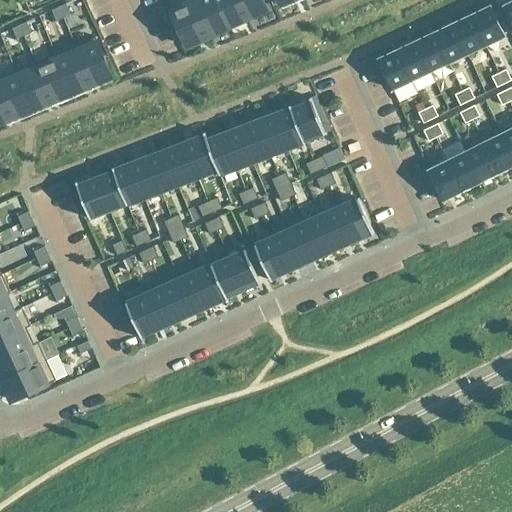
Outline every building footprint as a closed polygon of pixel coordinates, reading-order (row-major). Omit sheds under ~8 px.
[(170,0),(166,2),(187,47),(207,38),(190,0),(170,0)] [(190,0),(207,38),(228,28),(227,27),(226,27),(213,0),(190,0)] [(237,0),(213,0),(226,27),(227,27),(246,19),(237,0)] [(262,0),(237,0),(246,19),(265,10),(266,11),(267,10),(263,0),(262,0)] [(511,1),(503,6),(511,22),(511,1)] [(65,4),(58,7),(63,18),(70,14),(65,4)] [(490,6),(471,15),(485,46),(505,37),(490,6)] [(58,7),(51,11),(56,21),(63,18),(58,7)] [(471,15),(452,24),(467,54),(485,46),(471,15)] [(26,22),(19,25),(24,36),(31,33),(26,22)] [(452,24),(434,32),(449,63),(467,54),(452,24)] [(19,25),(12,29),(16,39),(24,36),(19,25)] [(434,32),(415,41),(430,72),(449,63),(434,32)] [(95,37),(74,46),(76,50),(91,86),(112,77),(95,37)] [(415,41),(397,50),(412,81),(430,72),(415,41)] [(57,58),(56,58),(71,94),(91,86),(76,50),(57,58)] [(397,50),(378,59),(393,90),(412,81),(397,50)] [(55,54),(35,62),(51,102),(71,94),(56,58),(57,58),(55,54)] [(35,62),(15,70),(31,110),(51,102),(35,62)] [(0,76),(0,91),(11,119),(31,110),(15,70),(0,76)] [(506,70),(498,73),(504,84),(511,81),(506,70)] [(498,73),(491,77),(496,88),(504,84),(498,73)] [(469,88),(462,91),(467,102),(474,99),(469,88)] [(511,89),(511,88),(503,91),(509,102),(511,100),(511,89)] [(0,123),(11,119),(0,91),(0,123)] [(462,91),(454,95),(460,106),(467,102),(462,91)] [(503,91),(496,95),(501,106),(509,102),(503,91)] [(290,105),(290,106),(304,142),(325,134),(311,98),(309,98),(310,100),(291,107),(290,105)] [(290,108),(274,114),(287,149),(304,142),(290,106),(289,106),(290,108)] [(432,106),(425,109),(430,120),(438,116),(432,106)] [(474,106),(467,109),(472,120),(479,116),(474,106)] [(425,109),(418,113),(423,124),(430,120),(425,109)] [(467,109),(459,113),(465,124),(472,120),(467,109)] [(274,114),(257,121),(270,155),(287,149),(274,114)] [(257,121),(240,127),(253,162),(270,155),(257,121)] [(437,124),(430,127),(435,138),(443,134),(437,124)] [(240,127),(223,134),(237,168),(253,162),(240,127)] [(430,127),(423,131),(428,142),(435,138),(430,127)] [(511,128),(502,133),(511,154),(511,128)] [(205,132),(204,133),(218,169),(217,170),(219,175),(237,168),(223,134),(207,140),(205,132)] [(204,135),(184,143),(198,177),(217,170),(218,169),(204,133),(203,133),(204,135)] [(511,154),(502,133),(483,142),(499,173),(511,166),(511,154)] [(483,142),(465,152),(480,182),(499,173),(483,142)] [(184,143),(164,150),(177,185),(198,177),(184,143)] [(164,150),(147,157),(161,192),(177,185),(164,150)] [(465,152),(447,161),(462,191),(480,182),(465,152)] [(322,156),(314,160),(319,171),(327,167),(322,156)] [(147,157),(130,163),(144,198),(161,192),(147,157)] [(314,160),(305,164),(310,175),(319,171),(314,160)] [(447,161),(428,170),(443,201),(462,191),(447,161)] [(114,167),(113,168),(127,205),(144,198),(130,163),(114,170),(114,167)] [(113,170),(97,176),(110,211),(127,205),(113,168),(112,168),(113,170)] [(285,172),(278,176),(283,187),(290,183),(285,172)] [(330,173),(323,176),(328,187),(335,184),(330,173)] [(77,182),(75,182),(89,219),(110,211),(97,176),(77,184),(77,182)] [(278,176),(271,179),(275,190),(283,187),(278,176)] [(323,176),(316,179),(321,190),(328,187),(323,176)] [(290,183),(283,187),(288,198),(295,194),(290,183)] [(283,187),(275,190),(280,201),(288,198),(283,187)] [(252,188),(245,191),(250,202),(257,199),(252,188)] [(245,191),(238,194),(243,205),(250,202),(245,191)] [(217,198),(207,202),(212,213),(222,208),(217,198)] [(358,198),(337,208),(352,242),(371,233),(372,235),(374,235),(358,198)] [(207,202),(197,206),(202,217),(212,213),(207,202)] [(264,202),(257,205),(262,216),(269,213),(264,202)] [(257,205),(250,208),(255,219),(262,216),(257,205)] [(337,208),(321,215),(336,249),(352,242),(337,208)] [(28,212),(17,217),(21,224),(31,219),(28,212)] [(178,214),(171,218),(176,229),(183,226),(178,214)] [(321,215),(304,222),(319,257),(336,249),(321,215)] [(219,217),(211,220),(216,231),(224,228),(219,217)] [(171,218),(163,221),(168,232),(176,229),(171,218)] [(31,219),(21,224),(24,231),(35,226),(31,219)] [(211,220),(204,223),(209,235),(216,231),(211,220)] [(304,222),(288,230),(303,264),(319,257),(304,222)] [(183,226),(176,229),(181,240),(188,237),(183,226)] [(146,229),(138,233),(143,244),(150,240),(146,229)] [(176,229),(168,232),(173,243),(181,240),(176,229)] [(288,230),(271,237),(287,271),(303,264),(288,230)] [(138,233),(131,236),(136,247),(143,244),(138,233)] [(271,237),(254,245),(270,281),(272,280),(271,278),(287,271),(271,237)] [(122,240),(112,245),(117,255),(126,251),(122,240)] [(153,246),(145,249),(150,260),(158,257),(153,246)] [(44,247),(33,251),(37,258),(47,253),(44,247)] [(145,249),(138,253),(143,264),(150,260),(145,249)] [(245,249),(227,257),(243,291),(259,284),(259,286),(261,285),(245,249)] [(47,253),(37,258),(40,266),(51,261),(47,253)] [(129,257),(122,260),(127,271),(134,268),(129,257)] [(227,257),(211,264),(227,300),(228,300),(227,298),(243,291),(227,257)] [(211,264),(195,271),(210,306),(226,299),(227,301),(227,300),(211,264)] [(195,271),(178,279),(194,313),(210,306),(195,271)] [(1,275),(0,275),(0,297),(6,294),(6,295),(11,293),(2,274),(1,274),(1,275)] [(178,279),(162,286),(177,320),(194,313),(178,279)] [(60,281),(49,286),(53,294),(63,289),(60,281)] [(162,286),(145,293),(161,328),(177,320),(162,286)] [(63,289),(53,294),(56,301),(67,296),(63,289)] [(145,293),(125,303),(141,339),(143,338),(142,336),(161,328),(145,293)] [(6,294),(0,297),(0,317),(14,311),(13,311),(6,295),(6,294)] [(14,311),(0,317),(0,338),(26,327),(26,328),(31,326),(22,307),(13,311),(14,311)] [(76,316),(65,321),(69,329),(79,324),(76,316)] [(79,324),(69,329),(72,336),(83,331),(79,324)] [(26,327),(0,338),(0,360),(34,344),(26,328),(26,327)] [(87,341),(77,346),(80,353),(91,348),(87,341)] [(34,344),(0,360),(0,374),(2,379),(3,380),(46,360),(38,342),(34,344)] [(2,379),(1,380),(11,401),(56,380),(46,360),(3,380),(2,379)]
